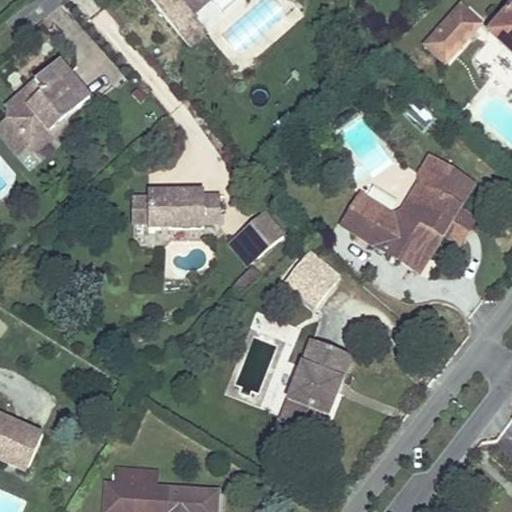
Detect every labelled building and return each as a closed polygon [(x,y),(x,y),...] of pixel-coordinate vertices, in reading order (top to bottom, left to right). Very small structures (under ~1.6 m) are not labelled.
[(211,0),(149,0),(190,47),(206,33),(192,17),(211,0)] [(511,6),(487,34),(511,56),(511,6)] [(445,64),(480,27),(461,10),(427,46),(445,64)] [(91,101),(61,65),(37,85),(36,96),(39,100),(30,107),(22,98),(7,110),(10,113),(9,121),(30,146),(48,131),(55,139),(67,129),(68,120),(91,101)] [(37,85),(22,98),(30,107),(39,100),(36,96),(37,85)] [(415,102),(404,114),(423,131),(434,119),(415,102)] [(30,146),(9,121),(0,128),(0,133),(18,156),(30,146)] [(48,131),(30,146),(37,154),(55,139),(48,131)] [(343,227),(419,275),(443,237),(451,242),(467,218),(458,212),(474,188),(431,161),(421,177),(420,187),(404,213),(395,218),(361,197),(343,227)] [(173,194),(149,194),(149,200),(134,200),(134,224),(149,224),(149,230),(204,230),(204,226),(220,226),(220,198),(204,198),(204,194),(181,194),(181,198),(173,198),(173,194)] [(260,258),(284,238),(264,214),(240,234),(260,258)] [(467,218),(451,242),(460,247),(475,223),(467,218)] [(260,258),(240,234),(229,244),(248,267),(260,258)] [(305,260),(336,285),(340,280),(309,255),(305,260)] [(285,283),(316,308),(336,285),(305,260),(285,283)] [(311,344),(281,423),(321,439),(338,394),(334,392),(337,383),(342,384),(352,360),(311,344)] [(338,394),(342,384),(337,383),(334,392),(338,394)] [(0,461),(25,474),(43,438),(0,417),(0,461)] [(105,432),(114,438),(122,424),(113,419),(105,432)] [(216,511),(218,494),(157,489),(158,474),(116,471),(115,486),(106,486),(104,511),(158,511),(159,511),(216,511)]
